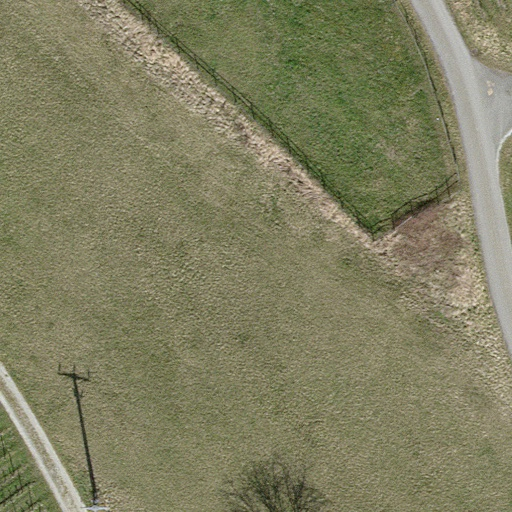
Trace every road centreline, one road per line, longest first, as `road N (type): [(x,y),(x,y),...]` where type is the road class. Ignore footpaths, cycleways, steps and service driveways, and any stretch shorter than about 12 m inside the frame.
road 1 (unclassified): [(428,0),(476,101),(511,284)]
road 2 (track): [(0,366),(87,511)]
